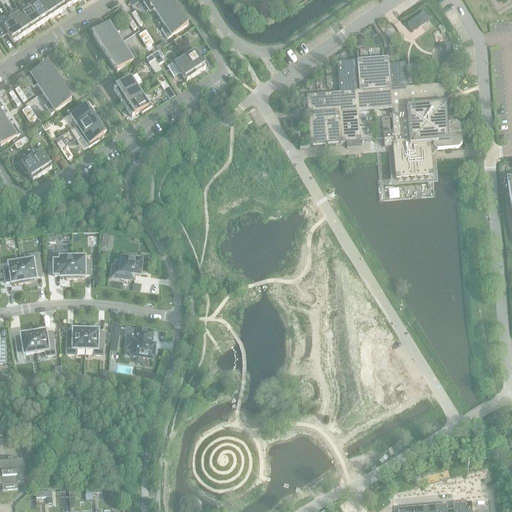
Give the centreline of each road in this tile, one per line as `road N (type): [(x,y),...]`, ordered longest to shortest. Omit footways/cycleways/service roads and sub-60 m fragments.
road 1 (unknown): [(226,123),(229,160),(205,187),(198,270),(207,301),(203,354),(176,408),(165,511)]
road 2 (residential): [(258,95),(457,425)]
road 3 (residential): [(180,0),(221,60),(221,73),(125,137)]
road 4 (residential): [(507,350),(490,153)]
road 5 (residential): [(145,511),(152,426),(178,318)]
road 6 (residential): [(178,318),(90,302),(0,310)]
road 7 (residential): [(178,318),(168,263),(128,199),(127,177),(140,157)]
road 8 (residential): [(304,511),(457,425)]
road 9 (unknown): [(198,270),(158,189),(177,157),(213,129)]
road 10 (residential): [(398,0),(258,95)]
road 11 (residential): [(125,137),(32,196),(22,196),(0,165)]
road 12 (residential): [(140,157),(226,123),(258,95)]
road 13 (residential): [(0,70),(107,0)]
